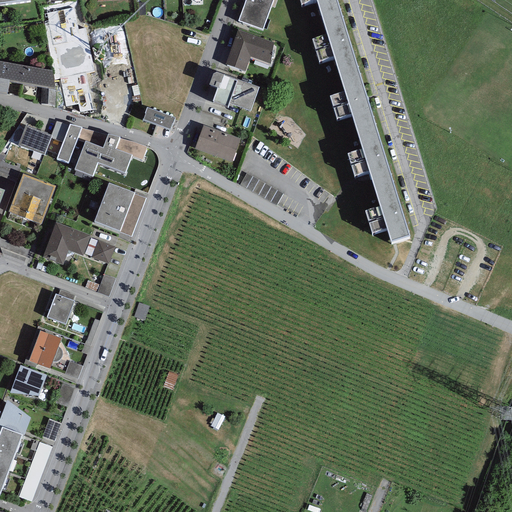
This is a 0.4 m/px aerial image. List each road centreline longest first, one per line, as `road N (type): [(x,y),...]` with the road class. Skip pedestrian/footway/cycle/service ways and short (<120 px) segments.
road 1 (residential): [(511,329),(353,258),(174,154)]
road 2 (residential): [(115,305),(38,511)]
road 3 (residential): [(174,154),(0,101)]
road 4 (residential): [(229,0),(174,154)]
road 5 (residential): [(174,154),(115,305)]
road 6 (residential): [(115,305),(0,264)]
